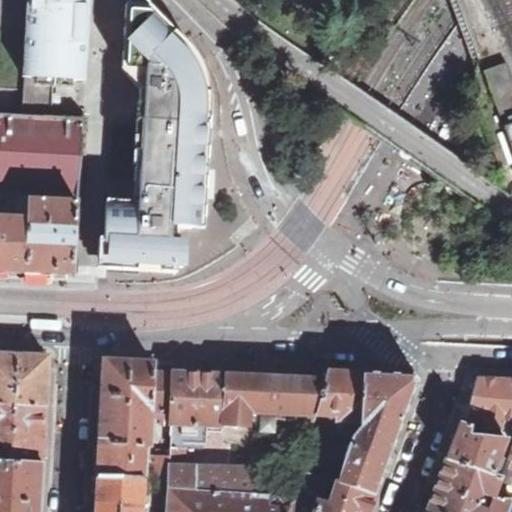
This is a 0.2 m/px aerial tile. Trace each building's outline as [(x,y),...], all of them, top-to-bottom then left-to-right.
[(21,116),(53,118),(55,79),(86,81),(86,76),(74,75),(78,0),(27,0),(26,32),(23,91),(21,116)] [(86,76),(91,0),(78,0),(74,75),(86,76)] [(210,124),(211,105),(210,95),(208,83),(204,72),(201,64),(196,57),(187,45),(176,34),(156,13),(126,12),(123,63),(123,70),(140,89),(140,95),(135,181),(135,203),(107,201),(105,230),(104,245),(107,248),(106,269),(159,271),(172,272),(173,257),(179,257),(179,255),(173,254),(174,237),(179,237),(179,228),(193,229),(193,219),(197,219),(198,201),(206,201),(209,136),(210,124)] [(511,147),(511,76),(507,63),(485,72),(511,147)] [(71,194),(79,195),(83,120),(53,118),(21,116),(0,114),(0,189),(29,191),(40,192),(55,193),(62,193),(71,194)] [(0,270),(5,271),(11,271),(11,270),(23,271),(23,272),(28,272),(31,272),(47,273),(47,274),(51,274),(51,273),(52,273),(52,271),(67,271),(67,274),(75,274),(75,269),(78,204),(71,204),(28,202),(28,196),(29,191),(0,189),(0,270)] [(71,204),(78,204),(79,195),(71,194),(71,204)] [(28,319),(28,328),(58,329),(59,321),(28,319)] [(0,404),(46,408),(49,358),(0,354),(0,404)] [(143,457),(149,456),(150,444),(151,410),(153,364),(151,362),(102,360),(97,478),(143,479),(143,457)] [(166,411),(172,411),(174,375),(174,365),(153,364),(151,410),(166,411)] [(327,373),(325,382),(316,417),(318,417),(312,436),(308,453),(306,452),(300,473),(301,473),(305,474),(332,483),(342,486),(353,445),(340,442),(341,435),(355,439),(360,428),(364,374),(327,373)] [(418,376),(364,374),(360,428),(355,439),(368,440),(366,447),(353,445),(342,486),(376,497),(419,379),(418,376)] [(171,424),(170,444),(206,444),(207,426),(249,428),(250,419),(251,412),(274,413),(275,434),(312,436),(318,417),(316,417),(325,382),(174,375),(172,411),(171,416),(171,424)] [(511,380),(501,380),(477,379),(468,402),(463,417),(484,419),(484,429),(501,430),(501,435),(511,436),(511,380)] [(0,461),(43,465),(46,408),(0,404),(0,443),(5,443),(4,457),(0,456),(0,461)] [(251,412),(250,419),(261,419),(261,433),(275,434),(274,413),(251,412)] [(157,457),(169,457),(169,450),(170,444),(171,424),(158,423),(157,457)] [(493,474),(506,439),(469,436),(470,427),(459,425),(458,428),(446,461),(492,476),(493,474)] [(511,446),(511,440),(506,439),(493,474),(501,477),(511,446)] [(511,498),(511,446),(501,477),(502,477),(495,497),(511,498)] [(169,450),(169,457),(168,480),(168,489),(254,495),(255,470),(186,468),(186,450),(169,450)] [(168,480),(169,457),(157,457),(149,456),(148,479),(168,480)] [(0,511),(41,511),(41,506),(43,465),(0,461),(0,511)] [(508,511),(511,503),(511,498),(495,497),(502,477),(501,477),(493,474),(492,476),(446,461),(427,511),(508,511)] [(142,511),(144,481),(143,479),(97,478),(94,511),(142,511)] [(314,511),(318,502),(320,503),(326,486),(304,479),(300,478),(295,500),(291,508),(289,511),(314,511)] [(370,511),(376,497),(342,486),(332,483),(330,490),(334,492),(330,506),(320,503),(318,502),(314,511),(370,511)] [(289,511),(291,508),(267,506),(269,495),(254,495),(168,489),(166,511),(289,511)]
